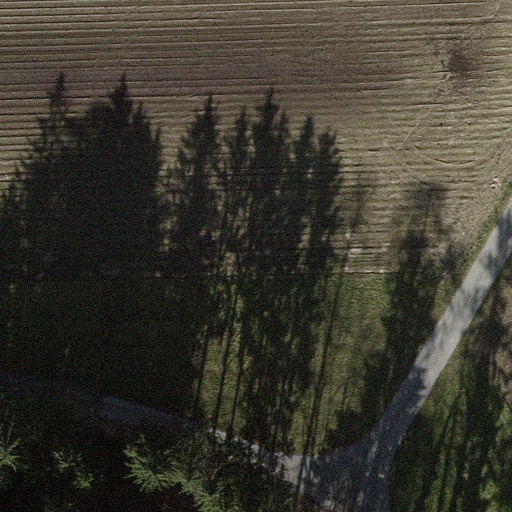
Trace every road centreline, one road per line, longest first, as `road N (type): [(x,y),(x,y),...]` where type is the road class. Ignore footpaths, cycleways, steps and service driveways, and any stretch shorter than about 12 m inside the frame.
road 1 (track): [(0,384),(25,386),(342,501)]
road 2 (track): [(342,501),(511,233)]
